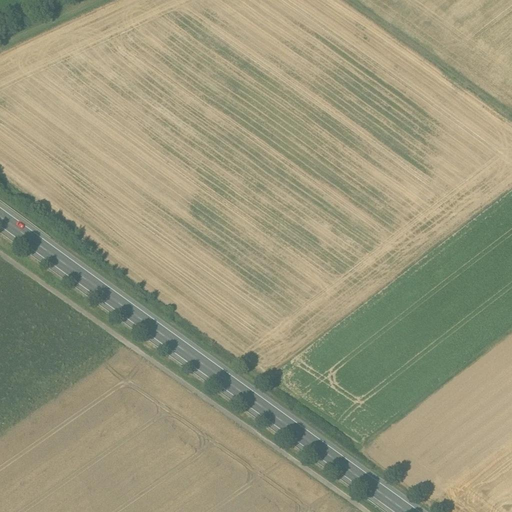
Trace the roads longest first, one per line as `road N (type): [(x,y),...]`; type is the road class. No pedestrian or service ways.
road 1 (primary): [(409,511),(0,219)]
road 2 (track): [(511,116),(348,0)]
road 3 (track): [(365,448),(511,330)]
